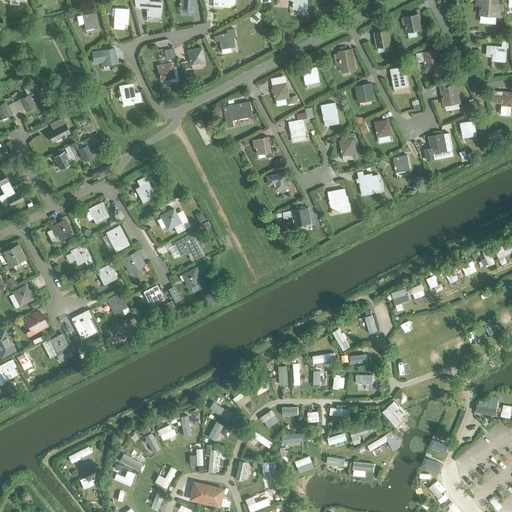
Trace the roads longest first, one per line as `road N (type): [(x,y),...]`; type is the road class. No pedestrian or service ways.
road 1 (residential): [(245,75),(305,185),(330,173),(322,145)]
road 2 (residential): [(425,92),(428,117),(405,130),(346,21)]
road 3 (residential): [(178,111),(155,106),(132,51),(143,39),(207,25)]
road 4 (residential): [(511,81),(480,88),(470,81),(432,0)]
road 5 (residential): [(105,183),(168,287)]
